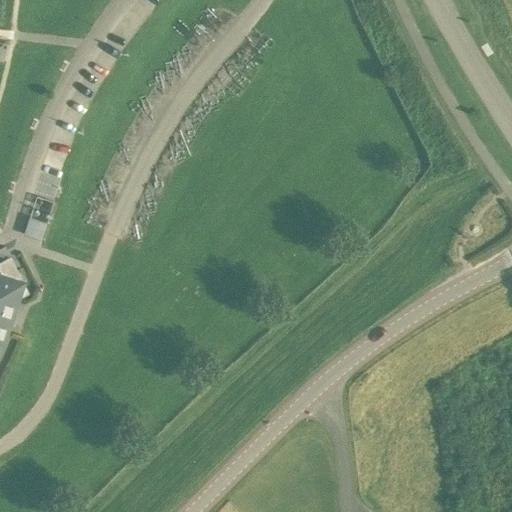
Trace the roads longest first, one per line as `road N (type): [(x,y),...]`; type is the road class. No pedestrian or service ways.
road 1 (unclassified): [(192,511),(317,387),(511,253)]
road 2 (unclassified): [(511,125),(437,0)]
